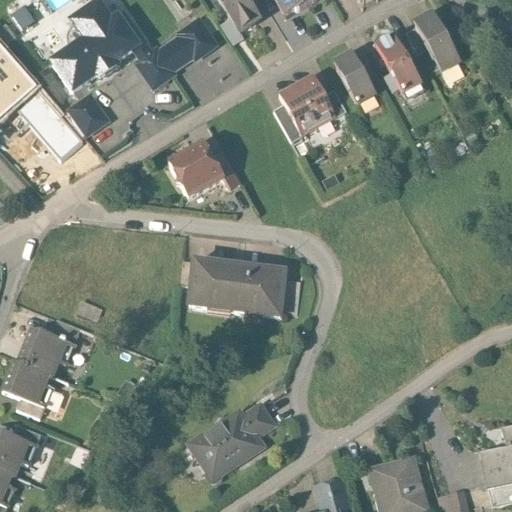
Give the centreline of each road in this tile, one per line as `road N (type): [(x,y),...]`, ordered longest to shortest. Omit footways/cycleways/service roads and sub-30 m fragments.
road 1 (residential): [(65,202),(78,212),(277,237),(318,253),(331,289),(300,385),(299,416),(321,459)]
road 2 (residential): [(402,0),(65,202)]
road 3 (residential): [(321,459),(474,351),(511,337)]
